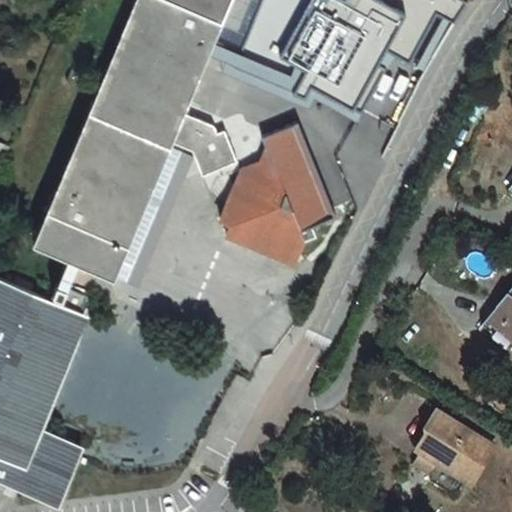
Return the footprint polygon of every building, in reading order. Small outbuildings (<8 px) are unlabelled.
[(242,167),(220,219),(226,232),(295,262),(305,239),(316,234),(312,223),(315,216),(310,214),(307,207),(314,204),(317,202),(316,198),(328,194),(341,188),(347,173),(349,145),(340,121),(334,123),(333,119),(326,116),(328,112),(325,105),(315,109),(313,105),(298,111),(302,119),(290,124),(283,105),(274,109),(271,101),(287,95),(292,106),(306,100),(302,90),(285,91),(278,84),(249,98),(252,107),(225,118),(200,108),(206,95),(192,89),(222,20),(173,0),(135,0),(33,240),(83,261),(114,274),(169,145),(194,156),(196,156),(202,172),(237,159),(242,167)] [(173,0),(222,20),(230,0),(173,0)] [(258,0),(237,49),(287,71),(298,60),(303,62),(402,119),(476,0),(258,0)] [(328,194),(316,198),(317,202),(329,198),(328,194)] [(314,204),(307,207),(310,214),(315,216),(317,211),(314,204)] [(0,463),(42,487),(56,495),(62,481),(79,443),(33,423),(81,308),(86,295),(74,290),(55,281),(49,296),(0,275),(0,463)] [(511,288),(491,315),(511,330),(511,288)] [(419,475),(441,490),(447,489),(455,476),(462,481),(485,447),(429,410),(417,427),(422,430),(413,441),(412,447),(427,457),(418,469),(419,475)] [(0,477),(2,478),(4,474),(20,480),(18,485),(54,500),(56,495),(42,487),(0,463),(0,477)] [(2,478),(18,485),(20,480),(4,474),(2,478)]
